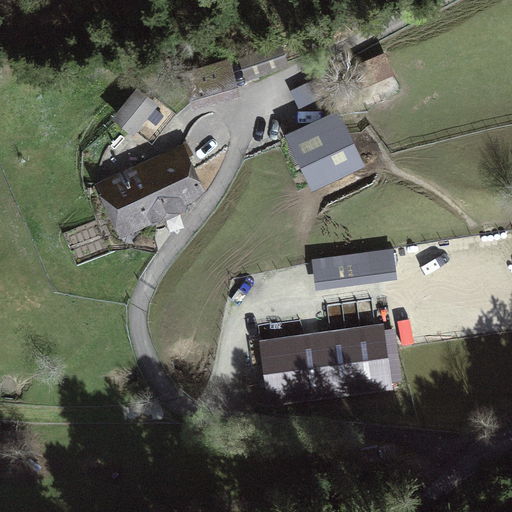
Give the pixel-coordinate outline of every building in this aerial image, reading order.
[(279,67),(274,51),(251,58),(256,75),(279,67)] [(356,90),(396,79),(389,53),(349,64),(356,90)] [(225,63),(186,79),(194,100),(234,84),(225,63)] [(135,91),(117,115),(132,127),(151,103),(135,91)] [(365,166),(339,112),(286,138),(312,192),(365,166)] [(204,192),(184,146),(94,187),(118,240),(151,225),(152,228),(186,211),(184,207),(192,203),(204,192)] [(372,253),(311,260),(315,292),(375,285),(372,253)] [(259,343),(268,408),(392,390),(383,326),(259,343)]
